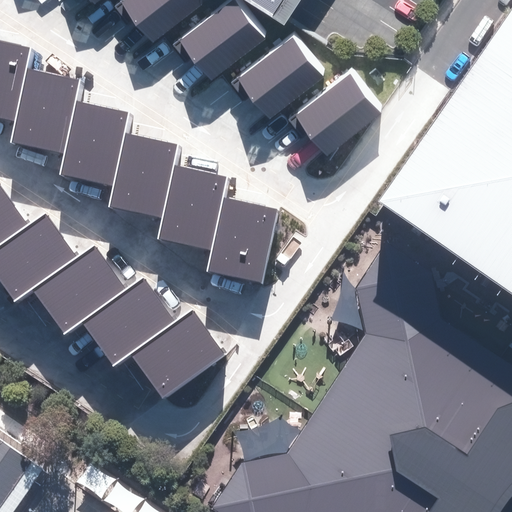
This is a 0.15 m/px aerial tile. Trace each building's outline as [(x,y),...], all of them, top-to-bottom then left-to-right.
[(132,0),(146,17),(156,30),(194,0),(132,0)] [(204,53),(214,66),(267,25),(247,0),(216,0),(183,26),(204,53)] [(511,11),(379,202),(511,294),(511,11)] [(262,91),(272,105),(325,63),(294,23),(241,65),(262,91)] [(11,38),(0,36),(0,116),(22,121),(34,65),(38,44),(11,38)] [(322,130),(333,144),(386,102),(354,62),(301,103),(322,130)] [(60,70),(34,65),(22,121),(18,141),(71,152),(82,97),(87,76),(60,70)] [(109,102),(82,97),(71,152),(66,173),(120,184),(132,129),(136,108),(109,102)] [(159,134),(132,129),(120,184),(116,205),(170,216),(181,160),(186,140),(159,134)] [(207,165),(181,160),(170,216),(166,237),(216,247),(228,191),(232,170),(207,165)] [(0,181),(0,248),(37,223),(21,200),(5,178),(0,181)] [(249,195),(228,191),(216,247),(212,267),(266,278),(277,223),(281,202),(249,195)] [(37,223),(0,248),(0,268),(22,300),(40,288),(86,255),(70,233),(55,210),(37,223)] [(86,255),(40,288),(69,330),(86,318),(133,285),(119,264),(104,243),(86,255)] [(278,444),(240,451),(251,511),(477,511),(511,456),(511,371),(406,301),(401,256),(347,262),(357,351),(278,444)] [(133,285),(86,318),(118,362),(136,350),(182,317),(166,295),(150,273),(133,285)] [(182,317),(136,350),(168,394),(232,349),(216,327),(200,304),(182,317)] [(0,502),(27,463),(0,444),(0,502)]
